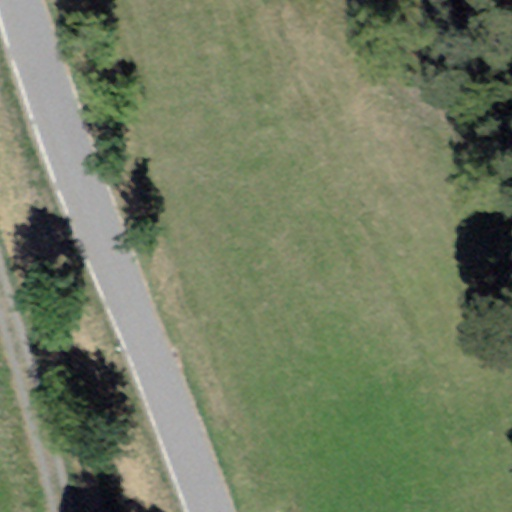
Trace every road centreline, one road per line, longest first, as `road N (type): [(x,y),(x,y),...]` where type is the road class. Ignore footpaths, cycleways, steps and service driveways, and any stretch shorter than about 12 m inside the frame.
road 1 (tertiary): [(22,0),(210,511)]
road 2 (track): [(0,331),(49,511)]
